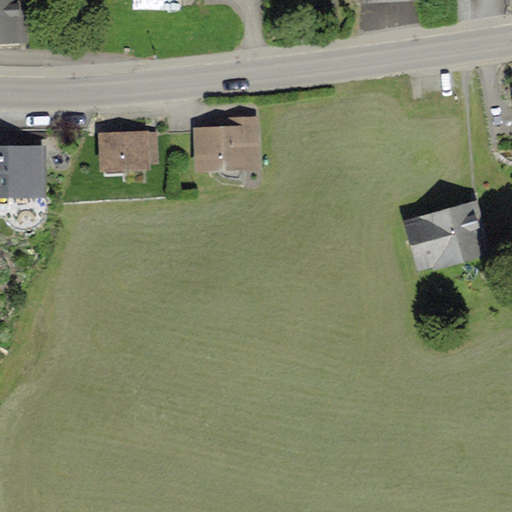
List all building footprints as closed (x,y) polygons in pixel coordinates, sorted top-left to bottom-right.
[(0,0),(0,48),(31,47),(29,0),(0,0)] [(223,130),(193,131),(194,182),(261,180),(259,122),(223,122),(223,130)] [(156,136),(98,138),(100,177),(150,175),(149,166),(158,166),(156,136)] [(45,152),(0,151),(0,204),(44,204),(45,152)] [(477,205),(406,224),(420,279),(492,260),(477,205)]
